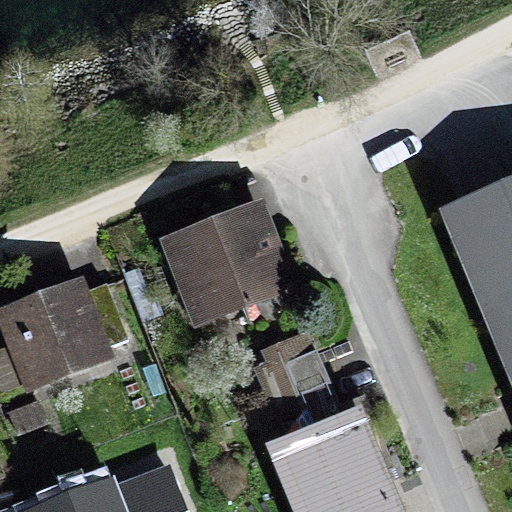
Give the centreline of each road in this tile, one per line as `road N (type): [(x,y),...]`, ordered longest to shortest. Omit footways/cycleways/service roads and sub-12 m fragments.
road 1 (track): [(0,246),(285,134),(511,27)]
road 2 (residential): [(458,511),(299,128)]
